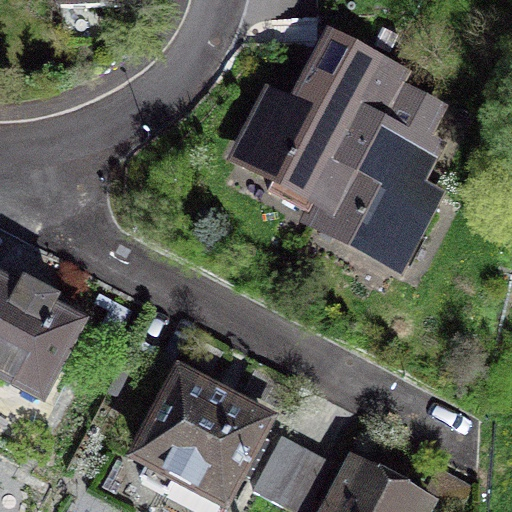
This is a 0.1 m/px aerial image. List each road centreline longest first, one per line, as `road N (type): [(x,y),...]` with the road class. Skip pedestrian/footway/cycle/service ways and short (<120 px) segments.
road 1 (residential): [(0,198),(50,233),(403,422)]
road 2 (residential): [(0,147),(114,123),(170,93),(209,39),(220,0)]
